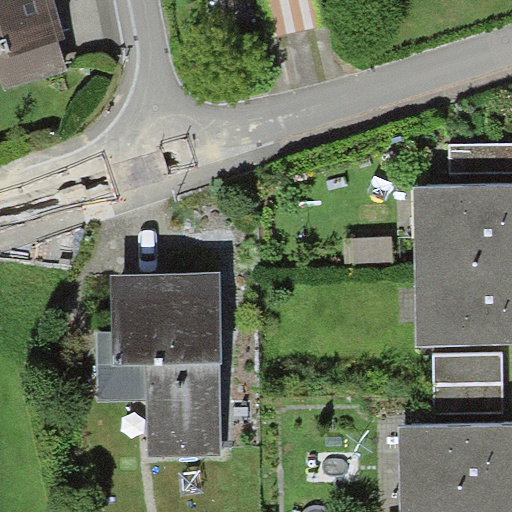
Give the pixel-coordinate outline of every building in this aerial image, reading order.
[(0,0),(0,64),(7,88),(62,71),(54,43),(63,40),(50,0),(0,0)] [(317,0),(263,0),(273,36),(323,23),(317,0)] [(511,144),(450,145),(451,175),(511,174),(511,144)] [(511,185),(411,187),(414,345),(511,343),(511,185)] [(222,275),(113,279),(113,334),(94,335),(94,405),(149,403),(151,457),(227,455),(223,312),(222,275)] [(502,357),(436,358),(437,413),(503,412),(502,357)] [(511,511),(511,423),(402,425),(403,511),(511,511)]
